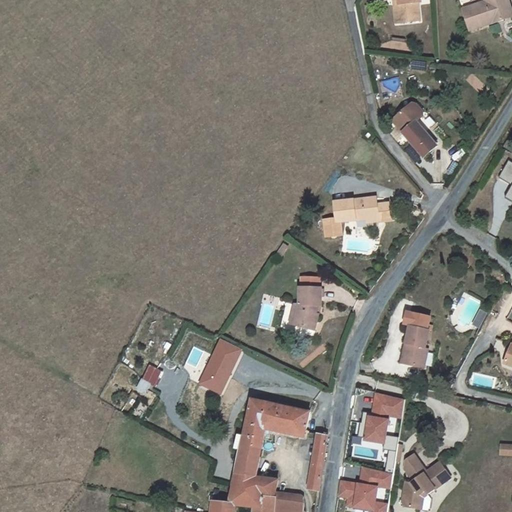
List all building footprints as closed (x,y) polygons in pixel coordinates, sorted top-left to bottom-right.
[(420,0),(398,0),(399,4),(395,5),(396,23),(420,21),(418,3),(421,3),(420,0)] [(486,2),(484,0),(460,0),(463,9),(486,2)] [(511,17),(511,9),(509,0),(484,0),(486,2),(463,9),(470,32),(499,22),(498,20),(502,19),(502,21),(511,17)] [(390,50),(409,50),(409,42),(390,42),(390,50)] [(417,105),(413,104),(394,121),(415,145),(417,148),(424,157),(436,147),(416,123),(424,117),(424,113),(417,105)] [(511,184),(504,199),(511,202),(511,161),(508,160),(499,178),(511,184)] [(376,198),(355,201),(335,203),(337,219),(331,220),(332,227),(325,228),(327,237),(343,235),(341,223),(356,221),(356,218),(361,217),(361,220),(368,219),(379,218),(376,198)] [(288,247),(285,245),(279,254),(282,256),(288,247)] [(320,315),(317,314),(319,305),(322,306),(322,288),(301,288),(300,305),(295,322),(303,324),(303,327),(315,331),(320,315)] [(295,322),(300,305),(295,305),(290,324),(303,327),(303,324),(295,322)] [(480,308),(472,325),(479,328),(487,312),(480,308)] [(401,363),(422,368),(426,348),(429,331),(410,326),(401,363)] [(151,365),(144,380),(156,385),(163,371),(151,365)] [(143,379),(137,390),(146,394),(152,384),(143,379)] [(369,404),(375,405),(376,393),(361,390),(357,410),(367,412),(369,404)] [(253,511),(274,511),(276,498),(275,498),(276,493),(279,480),(257,477),(261,457),(264,440),(267,429),(262,429),(263,424),(272,425),(271,430),(272,430),(281,432),(282,427),(287,428),(286,433),(296,436),(297,431),(306,432),(311,412),(267,403),(252,400),(244,436),(241,451),(231,497),(214,495),(213,502),(212,511),(235,511),(236,506),(254,508),(253,511)] [(319,491),(328,436),(318,434),(309,489),(319,491)] [(241,451),(244,436),(238,435),(235,449),(241,451)] [(499,455),(511,455),(511,443),(500,443),(499,455)] [(403,503),(405,506),(418,509),(421,496),(426,492),(428,495),(452,478),(441,463),(427,472),(414,455),(406,461),(405,469),(409,475),(414,481),(411,483),(408,482),(406,482),(403,503)] [(424,498),(428,495),(426,492),(421,496),(418,509),(422,510),(424,498)] [(274,511),(295,511),(296,511),(297,511),(298,501),(305,501),(304,500),(304,498),(302,496),(299,496),(276,493),(275,498),(276,498),(274,511)] [(305,511),(305,502),(305,501),(298,501),(297,511),(296,511),(295,511),(305,511)]
